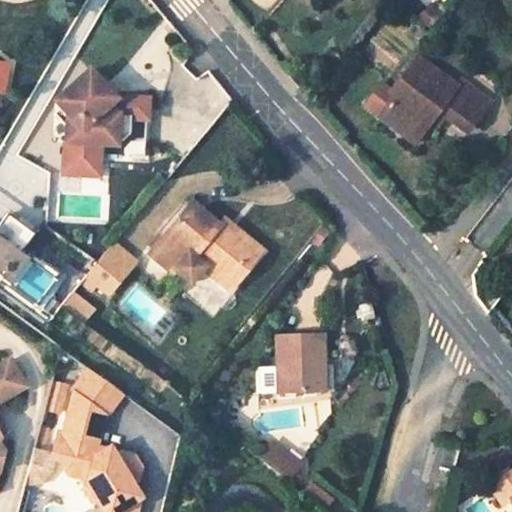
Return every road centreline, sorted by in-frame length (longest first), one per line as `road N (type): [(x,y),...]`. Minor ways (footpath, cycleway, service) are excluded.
road 1 (residential): [(188,0),(460,322)]
road 2 (residential): [(406,511),(460,322)]
road 3 (unknown): [(416,268),(511,145)]
